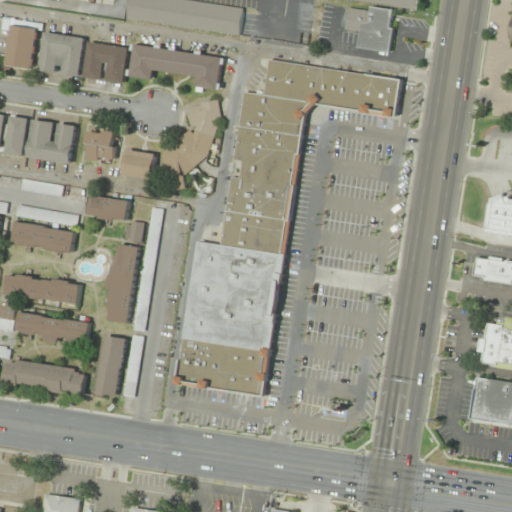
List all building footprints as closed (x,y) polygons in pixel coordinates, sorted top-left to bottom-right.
[(241,34),(245,7),(188,0),(129,0),(127,20),(241,34)] [(347,0),(420,9),(421,0),(347,0)] [(359,48),(391,52),(397,12),(350,5),(347,29),(361,31),(359,48)] [(34,71),(40,29),(13,26),(8,68),(34,71)] [(82,77),(87,39),(46,34),(41,72),(82,77)] [(127,83),(131,47),(90,43),(87,79),(127,83)] [(225,57),(136,45),(132,77),(155,80),(156,71),(198,76),(197,87),(220,90),(225,57)] [(265,397),(308,115),(317,105),(397,117),(403,79),(368,74),(368,75),(270,59),(265,95),(245,92),(234,160),(243,161),(240,178),(231,177),(222,245),(199,241),(178,384),(265,397)] [(223,161),(213,103),(189,107),(195,140),(163,145),(171,191),(189,188),(185,167),(223,161)] [(0,148),(2,149),(9,117),(0,114),(0,148)] [(8,155),(27,157),(31,119),(13,117),(8,155)] [(73,164),(78,126),(58,123),(59,123),(35,119),(30,158),(73,164)] [(87,159),(116,163),(120,135),(90,132),(87,159)] [(154,180),(158,155),(129,150),(124,174),(154,180)] [(24,191),(62,196),(64,186),(27,182),(27,188),(24,188),(24,191)] [(490,198),(502,193),(501,192),(508,190),(510,195),(508,196),(509,199),(511,199),(511,235),(484,231),(490,198)] [(128,222),(131,202),(93,195),(90,215),(128,222)] [(163,210),(153,209),(143,292),(153,294),(163,210)] [(127,241),(143,243),(146,224),(130,222),(127,241)] [(14,244),(74,253),(77,231),(17,223),(14,244)] [(140,247),(118,244),(110,322),(132,324),(140,247)] [(477,257),(489,259),(489,256),(502,258),(502,261),(505,262),(505,260),(511,260),(511,281),(511,283),(485,279),(485,276),(474,275),(477,257)] [(6,294),(80,306),(84,284),(10,273),(6,294)] [(89,343),(92,323),(21,313),(18,333),(89,343)] [(498,322),(505,323),(506,317),(511,317),(511,370),(497,368),(498,365),(482,363),(484,353),(479,352),(480,350),(478,350),(480,339),(481,340),(482,338),(485,338),(487,324),(489,324),(489,323),(498,324),(498,322)] [(129,339),(106,335),(95,396),(117,400),(129,339)] [(88,370),(8,360),(5,385),(85,395),(88,370)] [(479,377),(511,382),(511,427),(473,422),(473,419),(472,418),(472,417),(470,416),(476,377),(478,378),(479,377)] [(80,511),(82,499),(46,495),(43,511),(80,511)]
